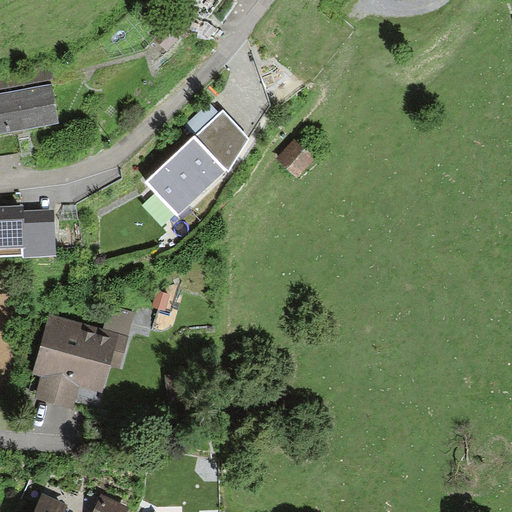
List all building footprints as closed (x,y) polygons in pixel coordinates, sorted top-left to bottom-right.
[(0,139),(57,131),(48,76),(0,83),(0,139)] [(226,172),(195,138),(149,181),(181,215),(226,172)] [(299,140),(282,159),(301,175),(318,156),(299,140)] [(0,254),(51,254),(50,216),(19,217),(19,209),(0,209),(0,254)] [(99,340),(47,324),(25,394),(67,407),(73,386),(98,394),(111,349),(121,352),(132,317),(108,310),(99,340)] [(189,419),(186,378),(163,380),(166,420),(189,419)] [(123,511),(125,508),(101,498),(94,511),(123,511)] [(36,511),(56,511),(58,508),(42,501),(36,511)]
